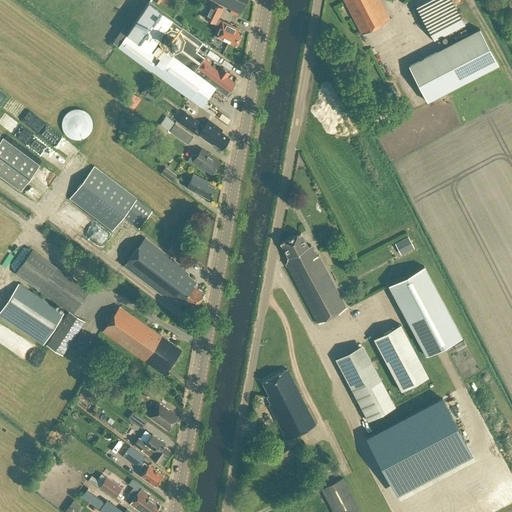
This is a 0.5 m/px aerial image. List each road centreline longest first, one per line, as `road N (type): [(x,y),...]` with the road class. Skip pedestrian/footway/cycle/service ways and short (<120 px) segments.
road 1 (unclassified): [(225,511),(320,0)]
road 2 (tertiary): [(176,511),(266,0)]
